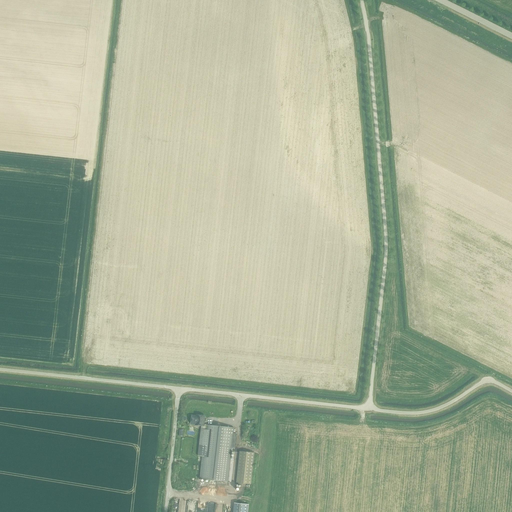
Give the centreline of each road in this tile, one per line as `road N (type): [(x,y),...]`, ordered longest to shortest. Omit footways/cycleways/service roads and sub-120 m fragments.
road 1 (unclassified): [(368,408),(385,239),(361,0)]
road 2 (unclassified): [(368,408),(178,388)]
road 3 (unclassified): [(178,388),(0,369)]
road 4 (unclassified): [(511,391),(487,379),(433,409),(368,408)]
road 5 (unclassified): [(165,511),(178,388)]
